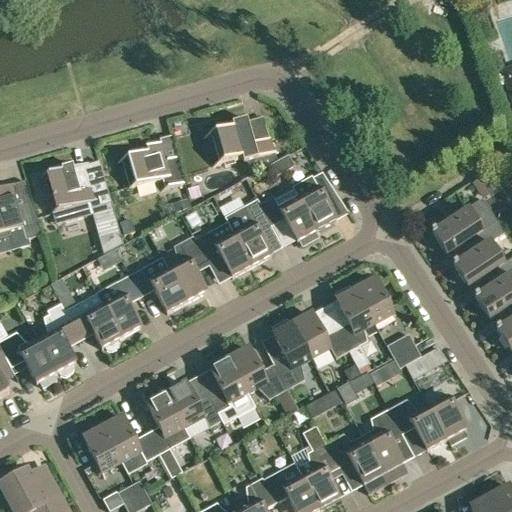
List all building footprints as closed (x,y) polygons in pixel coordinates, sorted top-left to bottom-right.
[(258,160),(275,155),(279,154),(278,153),(273,154),(270,142),(275,140),(274,139),(254,145),(247,121),(232,126),(233,130),(226,132),(225,129),(214,132),(215,135),(203,139),(204,140),(212,137),(220,165),(212,168),(212,169),(224,165),(225,169),(236,166),(235,162),(242,160),(244,164),(259,160),(258,160)] [(185,186),(177,159),(166,163),(161,145),(146,149),(148,154),(128,160),(136,189),(162,182),(165,191),(185,186)] [(289,157),(267,169),(273,181),(295,169),(289,157)] [(90,186),(85,167),(48,177),(58,214),(90,205),(92,211),(111,205),(105,182),(90,186)] [(316,190),(298,200),(317,234),(336,224),(315,185),(314,185),(316,190)] [(42,238),(32,204),(17,208),(12,189),(13,188),(13,187),(0,190),(0,241),(10,238),(13,250),(27,246),(26,242),(42,238)] [(315,235),(317,234),(298,200),(297,201),(292,192),(274,203),(272,200),(260,207),(272,229),(285,222),(297,245),(300,244),(302,249),(318,240),(315,235)] [(447,258),(465,246),(469,243),(497,224),(482,201),(466,212),(467,213),(436,234),(435,233),(431,235),(447,258)] [(185,202),(174,206),(177,215),(189,211),(185,202)] [(259,236),(272,229),(260,207),(259,207),(258,204),(235,216),(242,230),(233,236),(252,270),(271,259),(259,236)] [(505,235),(497,224),(469,243),(476,254),(457,266),(456,265),(453,267),(468,290),(490,275),(503,266),(490,245),(505,235)] [(227,225),(195,243),(206,265),(219,258),(232,281),(252,270),(233,236),(227,225)] [(193,272),(206,265),(195,243),(193,239),(174,250),(178,266),(168,271),(186,305),(206,295),(193,272)] [(511,260),(503,266),(490,275),(497,286),(479,298),(477,297),(474,299),(490,322),(511,308),(511,307),(511,260)] [(186,305),(168,271),(162,261),(130,278),(141,300),(154,293),(167,316),(186,305)] [(103,307),(121,341),(141,330),(128,307),(141,300),(130,278),(116,286),(122,296),(103,307)] [(375,282),(356,293),(374,327),(393,317),(395,322),(396,321),(375,282)] [(348,327),(336,333),(348,355),(361,348),(355,338),(374,327),(356,293),(336,304),(348,327)] [(102,352),(105,350),(106,352),(112,354),(118,350),(120,345),(119,342),(121,341),(103,307),(97,296),(64,314),(76,336),(89,329),(102,352)] [(63,343),(76,336),(64,314),(61,307),(48,314),(49,318),(44,321),(48,337),(38,342),(56,376),(59,375),(60,377),(65,379),(72,375),(74,370),(72,368),(76,366),(63,343)] [(511,307),(511,308),(511,323),(500,331),(499,329),(496,331),(511,354),(511,353),(511,307)] [(336,362),(348,355),(336,333),(324,340),(312,317),(292,327),(311,362),(330,351),(336,362)] [(301,367),(311,362),(292,327),(273,338),(285,361),(273,368),(287,393),(304,383),(301,367)] [(56,376),(38,342),(28,348),(16,336),(0,344),(0,350),(11,371),(24,364),(37,387),(40,385),(43,391),(57,383),(54,378),(56,376)] [(386,349),(393,360),(415,348),(409,337),(386,349)] [(415,348),(393,360),(399,372),(421,360),(415,348)] [(249,351),(229,362),(248,396),(258,391),(269,403),(287,393),(273,368),(261,374),(249,351)] [(422,361),(406,370),(413,383),(444,366),(436,352),(422,361)] [(0,354),(0,399),(9,395),(3,384),(13,378),(0,354)] [(209,373),(222,396),(210,402),(222,424),(224,427),(241,417),(237,402),(248,396),(229,362),(209,373)] [(368,375),(337,392),(346,408),(358,401),(355,397),(374,386),(368,375)] [(209,431),(222,424),(210,402),(198,409),(185,386),(166,396),(184,431),(204,420),(209,431)] [(446,444),(448,443),(451,448),(466,439),(464,434),(466,433),(445,394),(444,394),(446,399),(428,409),(446,444)] [(146,407),(159,430),(147,437),(159,458),(171,452),(165,441),(184,431),(166,396),(146,407)] [(427,454),(446,444),(428,409),(418,415),(406,403),(388,413),(402,438),(414,431),(427,454)] [(364,444),(383,478),(388,487),(408,477),(390,444),(402,438),(388,413),(371,423),(373,433),(362,439),(364,444)] [(122,420),(103,431),(121,465),(140,455),(146,465),(159,458),(147,437),(135,443),(122,420)] [(311,473),(301,478),(319,511),(320,511),(339,502),(327,479),(339,472),(326,448),(315,429),(302,437),(312,454),(307,457),(311,473)] [(103,475),(121,465),(103,431),(83,441),(104,481),(105,480),(103,475)] [(388,487),(383,478),(364,444),(362,439),(351,445),(343,438),(326,448),(339,472),(351,466),(369,498),(388,487)] [(67,511),(43,468),(29,476),(27,472),(0,486),(0,488),(5,498),(1,500),(8,511),(67,511)] [(294,511),(319,511),(301,478),(282,489),(276,478),(264,485),(276,507),(288,500),(294,511)] [(266,511),(276,507),(264,485),(262,481),(249,488),(257,502),(239,511),(266,511)] [(117,496),(123,508),(146,495),(139,484),(117,496)] [(511,511),(511,494),(509,489),(489,500),(496,511),(511,511)] [(141,511),(152,506),(146,495),(123,508),(125,511),(141,511)] [(486,501),(483,496),(470,503),(473,509),(470,510),(470,511),(496,511),(489,500),(486,501)]
